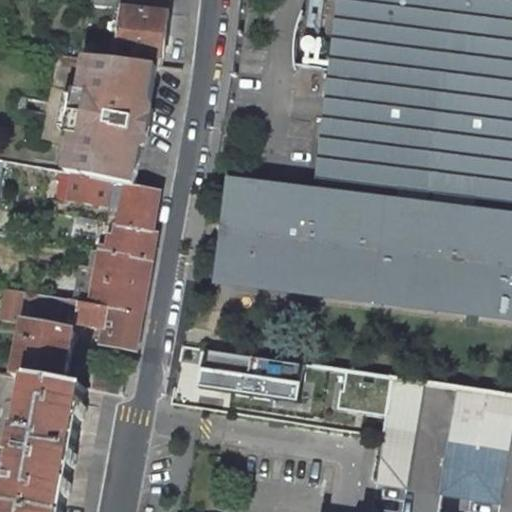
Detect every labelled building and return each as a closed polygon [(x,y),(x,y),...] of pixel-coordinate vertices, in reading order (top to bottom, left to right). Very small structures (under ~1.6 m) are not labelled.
[(88,0),(88,6),(124,10),(169,15),(170,0),(88,0)] [(511,0),(338,0),(314,194),(311,215),(250,208),(243,265),(304,273),(302,294),(511,320),(511,0)] [(119,54),(164,59),(169,15),(124,10),(119,54)] [(71,118),(68,139),(73,149),(81,151),(76,177),(92,179),(112,183),(123,185),(127,186),(136,188),(142,151),(146,132),(150,107),(157,68),(143,66),(97,61),(93,86),(86,84),(76,90),(71,118)] [(311,215),(314,194),(232,184),(220,284),(302,294),(304,273),(243,265),(250,208),(311,215)] [(127,186),(120,227),(154,233),(161,192),(139,188),(136,188),(127,186)] [(105,254),(154,262),(159,234),(154,233),(120,227),(117,227),(112,253),(106,252),(94,250),(94,251),(105,254)] [(96,306),(145,314),(154,262),(105,254),(94,251),(84,304),(96,306)] [(26,326),(16,378),(32,380),(66,386),(76,334),(34,326),(36,316),(59,321),(63,301),(8,291),(3,321),(26,326)] [(145,314),(96,306),(84,304),(63,301),(59,321),(77,324),(105,329),(102,346),(138,353),(145,314)] [(301,365),(197,349),(190,390),(295,406),(301,365)] [(96,369),(92,391),(103,393),(123,397),(128,375),(96,369)] [(393,379),(335,370),(328,413),(386,423),(393,379)] [(406,489),(424,384),(393,379),(386,423),(384,436),(377,484),(406,489)] [(63,511),(86,390),(66,386),(32,380),(23,431),(20,431),(15,455),(18,456),(8,511),(63,511)] [(500,505),(511,431),(511,397),(458,389),(441,495),(500,505)]
